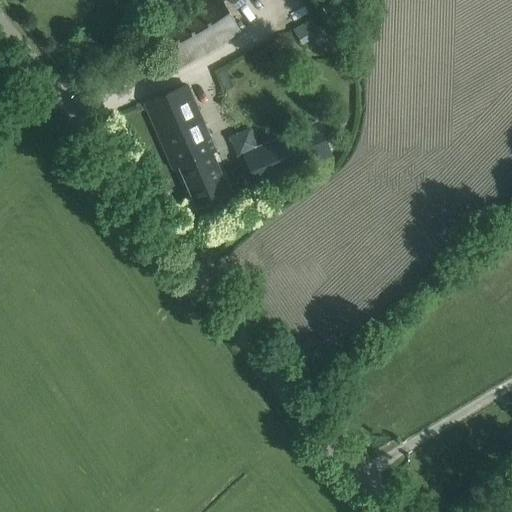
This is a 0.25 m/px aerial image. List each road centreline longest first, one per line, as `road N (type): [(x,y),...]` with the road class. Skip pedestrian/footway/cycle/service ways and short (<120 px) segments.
road 1 (unclassified): [(387,511),(51,80),(0,39)]
road 2 (unknown): [(363,481),(511,378)]
